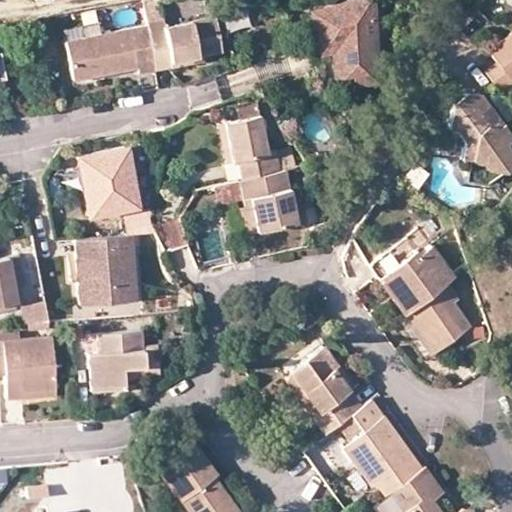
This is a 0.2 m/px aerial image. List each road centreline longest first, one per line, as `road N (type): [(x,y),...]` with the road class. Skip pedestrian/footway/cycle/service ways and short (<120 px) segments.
road 1 (residential): [(511,511),(488,426),(457,406),(420,401),(384,367),(328,276)]
road 2 (residential): [(328,276),(347,230),(403,158),(440,72),(456,59)]
road 3 (residential): [(205,386),(106,432),(0,441)]
road 4 (residential): [(328,276),(299,269),(216,290),(205,386)]
road 5 (residential): [(181,101),(0,139)]
road 6 (residential): [(205,386),(286,511)]
